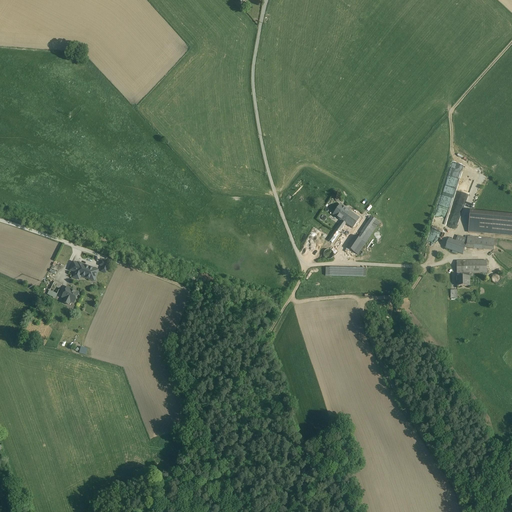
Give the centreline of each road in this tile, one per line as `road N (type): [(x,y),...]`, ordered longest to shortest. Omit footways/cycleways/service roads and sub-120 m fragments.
road 1 (unclassified): [(267,0),(252,77),(257,118),(301,258),(312,265),(427,265),(449,257)]
road 2 (track): [(82,250),(189,292),(177,338),(180,369),(224,483),(245,511)]
road 3 (track): [(463,511),(389,381),(362,302),(297,301),(291,294)]
road 4 (track): [(511,43),(449,113),(456,164),(476,176),(468,204)]
road 5 (track): [(291,294),(206,439)]
road 6 (track): [(449,113),(362,218)]
